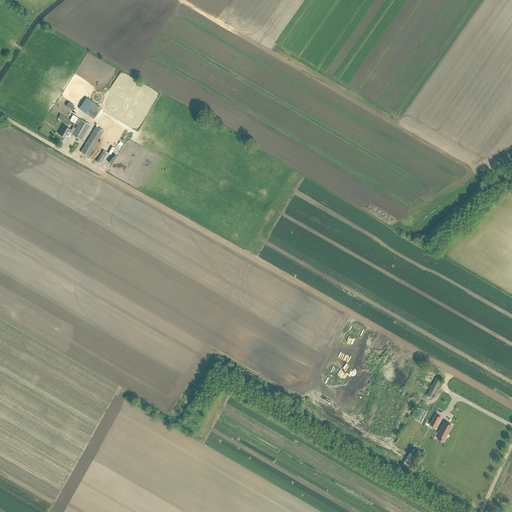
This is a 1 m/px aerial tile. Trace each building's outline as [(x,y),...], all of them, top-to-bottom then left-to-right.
[(92,103),(85,113),(93,118),(100,109),(101,107),(93,102),(92,103)] [(71,134),(80,139),(89,124),(80,119),(75,127),(72,126),(71,129),(63,124),(59,129),(60,130),(58,133),(64,137),(68,130),(72,133),(71,134)] [(80,151),(88,156),(104,130),(96,126),(80,151)] [(96,161),(100,163),(107,152),(103,150),(96,161)] [(92,165),(98,154),(93,151),(87,162),(92,165)] [(442,380),(436,377),(427,394),(432,397),(442,380)] [(458,401),(462,395),(456,392),(458,388),(463,392),(466,388),(453,381),(450,385),(453,387),(453,386),(454,387),(449,396),(458,401)] [(435,414),(430,424),(435,427),(441,417),(435,414)] [(443,441),(453,424),(444,420),(438,432),(440,433),(437,438),(443,441)] [(408,453),(402,462),(409,466),(414,457),(408,453)]
